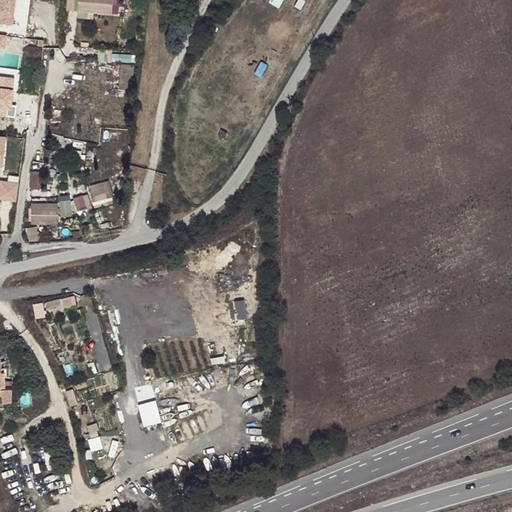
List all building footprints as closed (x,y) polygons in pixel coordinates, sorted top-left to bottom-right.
[(0,22),(16,25),(19,0),(1,0),(0,10),(0,22)] [(121,0),(68,0),(68,9),(80,10),(79,17),(95,18),(96,13),(120,14),(121,0)] [(0,46),(9,47),(10,33),(0,32),(0,46)] [(0,81),(0,87),(14,89),(14,83),(0,81)] [(14,89),(0,87),(0,106),(6,107),(12,108),(14,89)] [(20,199),(21,180),(1,179),(0,198),(20,199)] [(95,200),(114,196),(111,180),(92,183),(95,200)] [(80,209),(94,203),(89,192),(75,198),(80,209)] [(77,199),(61,200),(62,214),(78,213),(77,199)] [(61,222),(60,201),(32,202),(32,222),(61,222)] [(40,225),(29,226),(31,240),(42,239),(40,225)] [(77,294),(48,301),(49,309),(79,303),(77,294)] [(247,299),(237,300),(239,318),(249,317),(247,299)] [(36,302),(37,317),(48,316),(47,302),(36,302)] [(4,387),(4,402),(15,402),(16,388),(4,387)] [(145,424),(163,421),(160,399),(141,402),(145,424)] [(91,424),(92,434),(100,433),(99,424),(91,424)]
